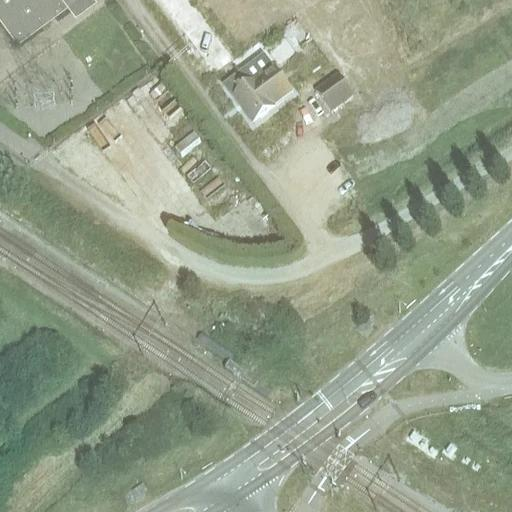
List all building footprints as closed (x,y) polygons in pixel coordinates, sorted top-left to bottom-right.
[(73,7),(82,0),(0,0),(0,16),(17,39),(69,0),(73,7)] [(158,0),(214,74),(231,61),(186,0),(158,0)] [(252,45),(270,65),(289,49),(271,29),(252,45)] [(310,44),(304,48),(312,58),(318,54),(310,44)] [(244,72),(225,86),(234,99),(255,126),(274,112),(273,111),(293,96),(274,71),(254,85),(254,84),(244,72)] [(163,127),(182,114),(153,73),(134,86),(163,127)] [(339,79),(316,95),(331,116),(354,100),(339,79)] [(186,150),(199,140),(187,123),(174,133),(186,150)] [(238,201),(228,209),(234,216),(244,209),(238,201)] [(217,307),(200,296),(193,306),(211,317),(217,307)] [(376,330),(379,319),(370,311),(358,324),(361,326),(355,332),(361,338),(371,335),(376,330)] [(234,356),(203,336),(198,343),(229,363),(234,356)] [(137,504),(145,498),(145,488),(143,484),(126,495),(128,499),(137,504)]
